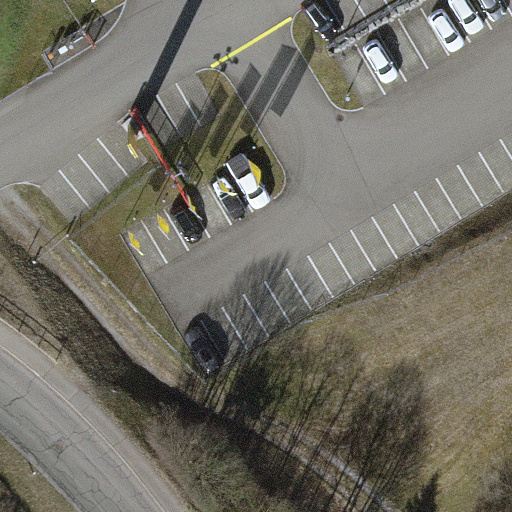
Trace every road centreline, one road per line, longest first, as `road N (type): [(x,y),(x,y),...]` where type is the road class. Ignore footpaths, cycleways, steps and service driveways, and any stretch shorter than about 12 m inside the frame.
road 1 (track): [(0,203),(182,389),(299,445),(369,511)]
road 2 (unclassified): [(0,393),(83,455),(128,511)]
